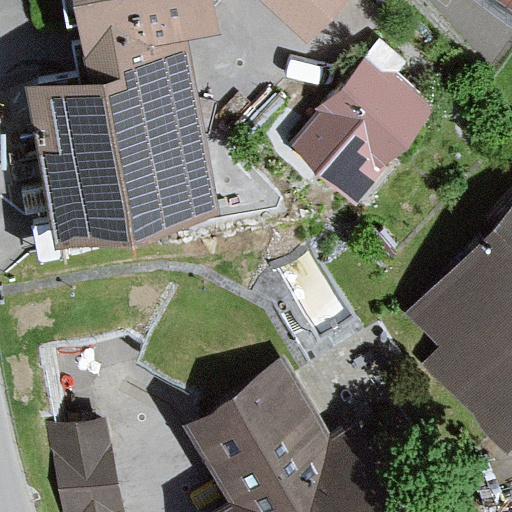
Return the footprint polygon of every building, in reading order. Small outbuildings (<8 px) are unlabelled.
[(78,0),(88,60),(34,69),(60,220),(222,192),(191,16),(219,11),(217,0),(78,0)] [(336,0),(277,0),(310,29),(336,0)] [(400,57),(378,39),(298,136),(358,186),(429,100),(391,68),(400,57)] [(511,207),(422,305),(457,337),(441,354),(511,418),(511,416),(511,207)] [(413,511),(359,418),(327,437),(279,356),(195,405),(243,487),(212,504),(216,511),(413,511)] [(121,511),(109,423),(45,432),(56,511),(121,511)]
